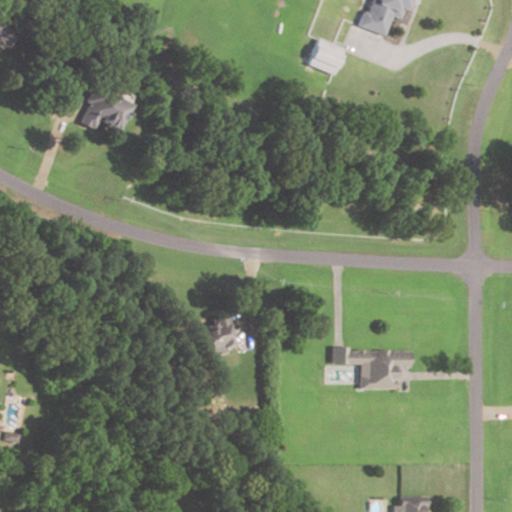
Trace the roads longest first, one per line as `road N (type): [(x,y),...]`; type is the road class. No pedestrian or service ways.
road 1 (residential): [(511,268),(195,248),(75,215),(0,178)]
road 2 (residential): [(473,267),(474,511)]
